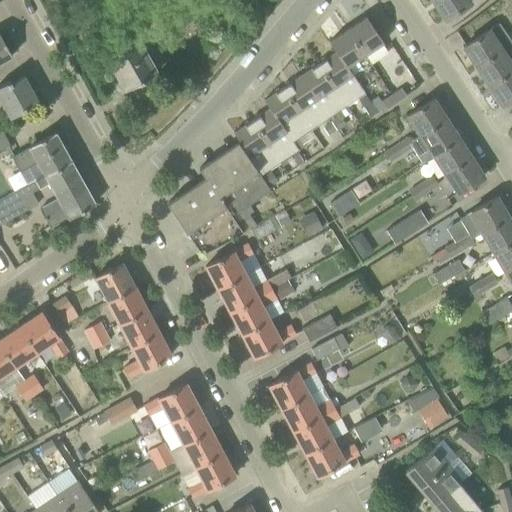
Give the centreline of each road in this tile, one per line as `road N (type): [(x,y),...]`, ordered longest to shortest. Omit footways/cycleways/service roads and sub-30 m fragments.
road 1 (residential): [(127,205),(296,511)]
road 2 (residential): [(127,205),(309,0)]
road 3 (residential): [(11,0),(127,205)]
road 4 (residential): [(500,158),(397,0)]
road 5 (residential): [(0,298),(127,205)]
